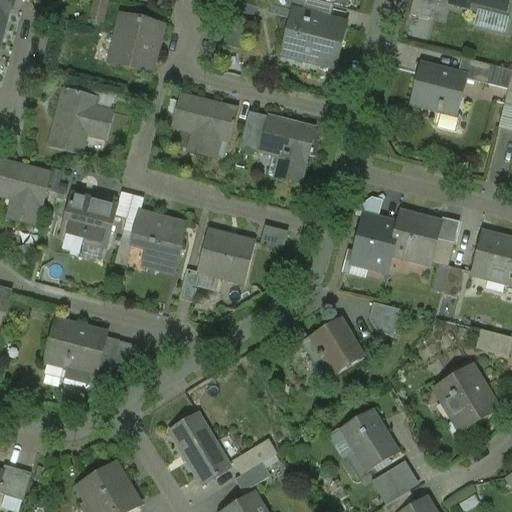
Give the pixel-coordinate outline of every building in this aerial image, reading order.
[(0,0),(0,41),(10,0),(0,0)] [(92,0),(90,20),(103,22),(105,0),(92,0)] [(302,0),(271,0),(270,7),(292,13),(302,15),(305,1),(302,0)] [(433,0),(412,0),(409,14),(429,19),(433,0)] [(506,0),(449,0),(448,4),(502,17),(506,0)] [(225,48),(241,50),(244,30),(254,31),(257,8),(232,4),(225,48)] [(302,15),(292,13),(283,52),(309,59),(308,63),(334,69),(345,26),(302,15)] [(162,28),(123,18),(111,66),(150,75),(162,28)] [(456,75),(419,66),(410,105),(455,116),(462,83),(485,89),(490,67),(460,59),(456,75)] [(93,103),(62,95),(48,147),(80,155),(85,134),(104,139),(110,115),(92,110),(93,103)] [(233,112),(181,99),(173,130),(193,135),(188,154),(221,162),(233,112)] [(268,120),(248,115),(240,146),(255,150),(258,142),(262,143),(268,120)] [(311,132),(268,120),(262,143),(258,156),(282,163),(277,182),(297,187),(311,132)] [(46,178),(0,166),(0,167),(0,196),(17,201),(12,220),(34,225),(46,178)] [(59,193),(61,171),(49,170),(47,192),(59,193)] [(116,212),(73,201),(63,240),(106,250),(116,212)] [(186,230),(142,218),(133,252),(147,255),(143,270),(174,278),(186,230)] [(441,228),(401,218),(399,230),(391,260),(430,270),(431,266),(437,243),(441,228)] [(399,230),(362,220),(348,274),(385,283),(399,230)] [(264,226),(260,245),(283,250),(287,232),(264,226)] [(254,245),(209,234),(199,274),(201,275),(243,286),(254,245)] [(511,243),(480,236),(472,273),(486,276),(485,279),(511,285),(511,243)] [(453,247),(437,243),(431,266),(447,270),(453,247)] [(460,274),(447,270),(441,297),(454,300),(460,274)] [(199,274),(186,271),(179,300),(194,304),(201,275),(199,274)] [(399,311),(373,305),(369,321),(379,336),(392,339),(399,311)] [(104,335),(56,323),(46,364),(64,369),(91,376),(94,376),(96,368),(103,339),(104,335)] [(308,342),(301,346),(326,384),(363,361),(339,324),(308,342)] [(299,327),(279,340),(288,355),(301,346),(308,342),(299,327)] [(511,340),(511,339),(480,332),(475,350),(507,359),(511,340)] [(118,343),(103,339),(96,368),(111,372),(112,366),(118,343)] [(130,346),(118,343),(112,366),(124,369),(130,346)] [(130,346),(124,369),(136,372),(141,349),(130,346)] [(91,376),(64,369),(61,380),(63,384),(85,389),(89,387),(91,376)] [(470,369),(435,391),(436,391),(434,397),(438,403),(443,403),(461,433),(496,411),(470,369)] [(371,414),(341,432),(366,474),(396,456),(371,414)] [(198,418),(169,434),(200,486),(229,469),(198,418)] [(268,442),(233,464),(241,477),(262,464),(276,456),(268,442)] [(404,461),(371,483),(386,506),(419,484),(404,461)] [(241,477),(235,481),(243,493),(270,476),(262,464),(241,477)] [(30,475),(3,467),(1,475),(0,478),(0,495),(23,500),(30,475)] [(117,471),(82,493),(93,511),(133,511),(140,508),(117,471)] [(409,511),(416,508),(407,493),(382,509),(383,511),(409,511)] [(264,511),(253,494),(224,511),(264,511)] [(416,508),(409,511),(430,511),(425,503),(416,508)]
